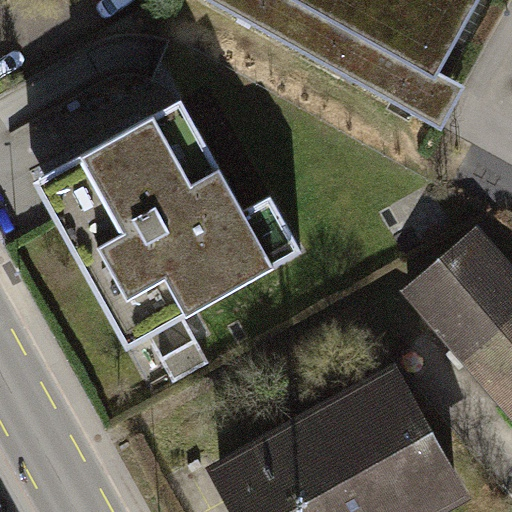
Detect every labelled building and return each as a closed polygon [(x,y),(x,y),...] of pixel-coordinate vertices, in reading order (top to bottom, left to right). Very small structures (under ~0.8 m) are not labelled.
[(424,96),(477,0),(208,0),(414,114),(424,96)] [(511,41),(465,126),(511,151),(511,41)] [(243,210),(181,99),(55,168),(148,334),(184,314),(302,249),(272,194),(243,210)] [(511,274),(476,232),(409,289),(511,408),(511,274)] [(209,361),(184,314),(148,334),(173,381),(209,361)] [(417,511),(456,490),(391,375),(221,470),(244,511),(417,511)]
